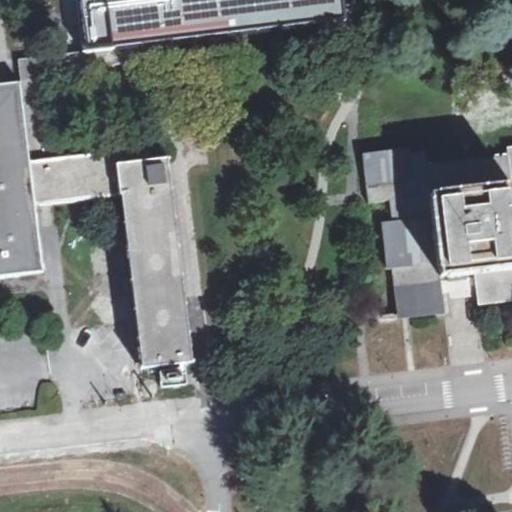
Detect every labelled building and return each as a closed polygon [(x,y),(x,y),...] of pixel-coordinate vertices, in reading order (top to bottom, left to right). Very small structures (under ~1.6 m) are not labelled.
[(77,0),(84,47),(129,42),(136,41),(345,17),(343,0),(77,0)] [(84,47),(19,56),(20,63),(22,80),(32,160),(50,158),(40,71),(123,61),(142,146),(150,145),(149,139),(143,93),(138,59),(136,41),(129,42),(84,47)] [(32,160),(22,80),(8,82),(0,82),(0,254),(23,252),(16,190),(35,188),(32,160)] [(426,149),(364,156),(368,196),(369,200),(389,197),(392,217),(387,218),(398,313),(445,307),(440,274),(448,274),(450,280),(460,279),(470,277),(469,271),(476,271),(480,301),(511,297),(511,144),(509,145),(509,152),(428,161),(426,149)] [(94,193),(127,190),(145,329),(149,366),(168,363),(186,360),(160,157),(152,158),(150,145),(123,149),(50,158),(32,160),(35,188),(92,182),(93,188),(94,193)]
